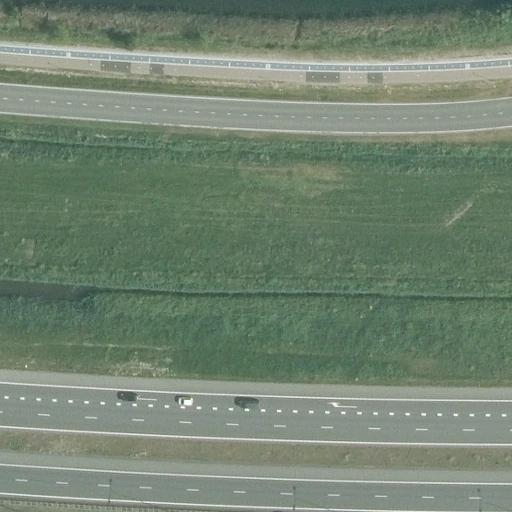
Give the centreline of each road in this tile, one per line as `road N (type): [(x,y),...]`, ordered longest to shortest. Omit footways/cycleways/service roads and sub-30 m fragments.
road 1 (motorway): [(511,497),(0,480)]
road 2 (motorway): [(511,430),(0,415)]
